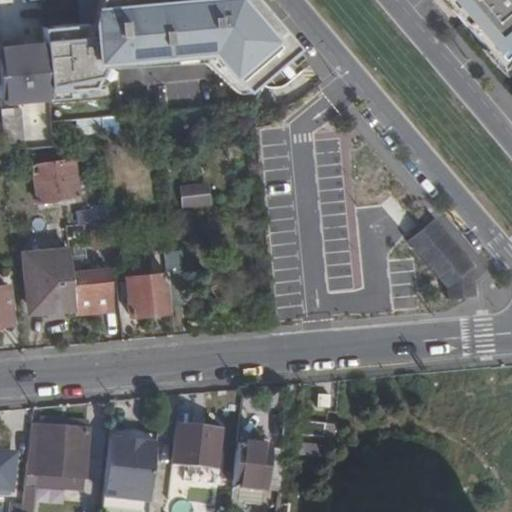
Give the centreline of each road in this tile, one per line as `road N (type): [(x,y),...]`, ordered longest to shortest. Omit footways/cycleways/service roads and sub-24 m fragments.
road 1 (tertiary): [(511,334),(0,380)]
road 2 (unclassified): [(287,0),(511,261)]
road 3 (unclassified): [(511,142),(387,0)]
